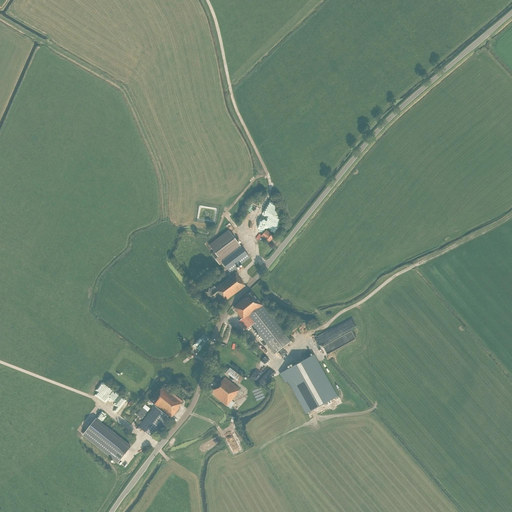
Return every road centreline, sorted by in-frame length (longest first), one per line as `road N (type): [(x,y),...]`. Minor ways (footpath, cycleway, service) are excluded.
road 1 (tertiary): [(112,511),(196,399),(230,304),(379,129),(511,12)]
road 2 (track): [(246,334),(272,360),(396,274),(511,214)]
road 3 (track): [(255,239),(269,176),(237,112),(206,0)]
